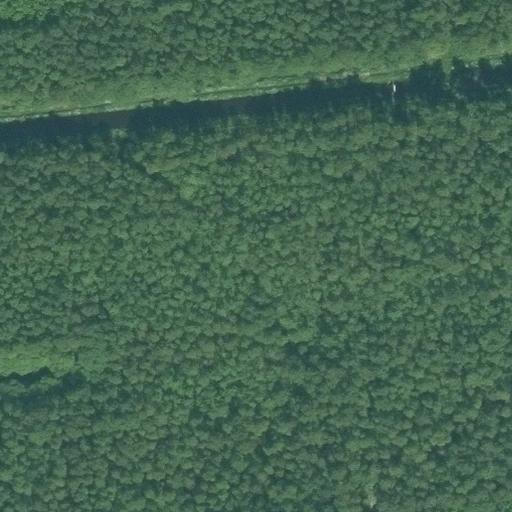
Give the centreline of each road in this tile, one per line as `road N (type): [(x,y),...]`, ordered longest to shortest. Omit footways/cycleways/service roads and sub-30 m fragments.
road 1 (track): [(0,115),(511,56)]
road 2 (track): [(92,138),(511,93)]
